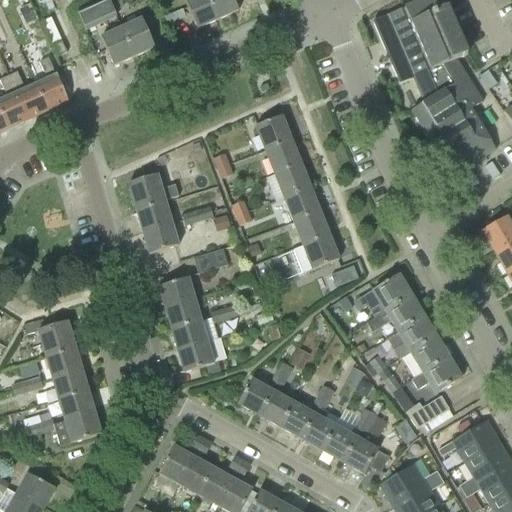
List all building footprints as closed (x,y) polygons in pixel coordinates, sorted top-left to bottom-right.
[(52,3),(59,0),(35,0),(39,8),(40,7),(44,18),(50,16),(49,13),(55,11),(52,3)] [(115,0),(111,2),(116,14),(124,10),(119,0),(115,0)] [(196,31),(217,22),(207,0),(188,0),(183,2),(196,31)] [(207,0),(217,22),(237,13),(231,0),(207,0)] [(410,114),(451,180),(495,153),(470,113),(479,108),(456,62),(467,58),(442,0),(428,0),(404,10),(404,11),(401,13),(400,12),(372,24),(399,87),(413,81),(424,106),(410,114)] [(84,33),(115,19),(107,1),(76,14),(84,33)] [(120,31),(133,60),(154,51),(141,21),(120,31)] [(133,60),(120,31),(100,40),(113,69),(133,60)] [(50,46),(56,58),(65,54),(60,42),(50,46)] [(35,87),(47,114),(68,105),(56,78),(55,78),(48,61),(39,65),(47,82),(35,87)] [(487,73),(479,78),(488,92),(496,86),(487,73)] [(27,122),(47,114),(35,87),(24,92),(17,75),(8,79),(27,122)] [(0,102),(0,113),(8,131),(27,122),(8,79),(0,82),(0,84),(7,99),(0,102)] [(511,127),(511,95),(508,98),(511,103),(511,109),(503,115),(511,127)] [(264,154),(290,143),(281,119),(254,130),(264,154)] [(300,167),(290,143),(264,154),(273,178),(300,167)] [(212,161),(215,171),(228,167),(224,157),(212,161)] [(232,177),(228,167),(215,171),(219,181),(232,177)] [(283,201),(309,191),(300,167),(273,178),(283,201)] [(165,206),(179,201),(171,174),(161,177),(158,168),(146,171),(148,179),(127,186),(135,214),(165,206)] [(318,215),(309,191),(283,201),(292,225),(318,215)] [(231,209),(235,219),(246,214),(242,204),(231,209)] [(141,236),(171,227),(165,206),(135,214),(141,236)] [(197,224),(211,220),(209,210),(195,214),(197,224)] [(197,224),(195,214),(181,218),(182,224),(183,228),(197,224)] [(250,224),(246,214),(235,219),(239,229),(250,224)] [(292,225),(301,249),(328,238),(318,215),(292,225)] [(225,218),(214,221),(218,233),(229,229),(225,218)] [(482,235),(494,257),(511,246),(511,233),(505,222),(482,235)] [(171,227),(141,236),(148,257),(177,248),(171,227)] [(337,263),(328,238),(301,249),(288,254),(298,277),(301,275),(302,276),(311,272),(311,273),(337,263)] [(511,273),(511,246),(494,257),(506,277),(511,273)] [(248,250),(252,259),(260,256),(256,247),(248,250)] [(197,277),(227,268),(222,252),(193,260),(197,277)] [(335,289),(357,281),(352,269),(331,278),(335,289)] [(158,290),(164,311),(193,303),(187,282),(192,281),(189,271),(177,275),(180,283),(158,290)] [(365,326),(410,299),(397,278),(352,305),(358,314),(377,302),(385,314),(365,326)] [(397,335),(422,320),(410,299),(365,326),(371,336),(391,324),(397,335)] [(171,333),(200,324),(193,303),(164,311),(171,333)] [(345,303),(339,306),(343,313),(349,309),(345,303)] [(226,321),(240,317),(237,308),(223,312),(226,321)] [(212,325),(226,321),(223,312),(209,316),(211,321),(212,325)] [(403,345),(410,355),(434,340),(422,320),(397,335),(386,342),(392,352),(403,345)] [(211,321),(200,324),(171,333),(177,354),(206,345),(217,342),(212,325),(211,321)] [(43,356),(73,347),(66,324),(44,331),(42,323),(23,328),(25,337),(37,333),(43,356)] [(271,343),(280,339),(275,326),(266,329),(271,343)] [(410,355),(422,376),(447,361),(434,340),(410,355)] [(206,345),(177,354),(183,375),(205,369),(208,378),(219,374),(217,365),(212,366),(206,345)] [(355,350),(359,356),(366,352),(362,346),(355,350)] [(50,378),(79,369),(73,347),(43,356),(50,378)] [(308,357),(297,351),(289,366),(299,372),(308,357)] [(377,376),(386,370),(377,359),(369,365),(377,376)] [(447,361),(422,376),(410,383),(416,393),(428,386),(435,397),(459,382),(447,361)] [(280,366),(275,375),(286,381),(291,372),(280,366)] [(57,401),(86,392),(79,369),(50,378),(39,381),(42,390),(42,393),(53,389),(57,401)] [(345,382),(355,387),(362,375),(351,369),(345,382)] [(286,381),(275,375),(270,385),(281,390),(286,381)] [(391,395),(400,390),(391,378),(383,384),(391,395)] [(25,385),(27,394),(42,390),(39,381),(25,385)] [(370,388),(360,382),(354,393),(364,398),(370,388)] [(258,419),(263,411),(271,396),(250,384),(237,407),(258,419)] [(27,394),(25,385),(11,389),(13,398),(27,394)] [(317,399),(328,405),(333,395),(322,390),(317,399)] [(63,423),(93,414),(86,392),(57,401),(63,423)] [(258,419),(279,430),(292,407),(271,396),(263,411),(258,419)] [(328,405),(317,399),(312,408),(317,411),(323,414),(323,413),(328,405)] [(416,432),(448,413),(440,399),(421,411),(418,407),(405,416),(416,432)] [(312,419),(292,407),(279,430),(300,442),(312,419)] [(300,442),(321,454),(334,431),(339,422),(323,413),(323,414),(317,411),(312,419),(300,442)] [(365,412),(359,422),(370,427),(375,418),(365,412)] [(93,414),(63,423),(63,424),(53,427),(54,432),(59,449),(99,437),(93,414)] [(334,431),(321,454),(342,465),(355,442),(360,434),(354,431),(339,422),(334,431)] [(370,427),(359,422),(354,431),(360,434),(365,437),(370,427)] [(405,446),(415,439),(403,422),(393,430),(405,446)] [(54,432),(53,427),(51,423),(37,427),(40,436),(54,432)] [(462,438),(472,432),(466,423),(456,429),(462,438)] [(463,466),(498,446),(485,424),(451,445),(437,453),(441,460),(455,452),(463,466)] [(40,436),(37,427),(23,431),(26,440),(40,436)] [(188,450),(196,454),(203,441),(196,437),(188,450)] [(211,445),(203,441),(196,454),(203,458),(211,445)] [(377,454),(355,442),(342,465),(364,477),(369,468),(377,454)] [(461,495),(510,466),(498,446),(463,466),(472,481),(458,489),(461,495)] [(158,476),(178,487),(192,461),(173,450),(158,476)] [(377,454),(369,468),(379,474),(387,460),(377,454)] [(235,476),(242,463),(234,459),(227,472),(235,476)] [(212,472),(192,461),(178,487),(197,498),(212,472)] [(249,467),(242,463),(235,476),(242,480),(249,467)] [(488,507),(511,493),(511,469),(510,466),(461,495),(465,501),(479,492),(488,507)] [(378,488),(391,509),(439,480),(436,475),(421,483),(412,468),(378,488)] [(216,509),(231,483),(212,472),(197,498),(216,509)] [(26,478),(15,498),(39,511),(42,511),(54,493),(26,478)] [(443,487),(439,480),(391,509),(392,511),(433,511),(437,510),(429,495),(443,487)] [(8,486),(0,481),(0,495),(3,496),(8,486)] [(240,511),(251,494),(231,483),(216,509),(221,511),(240,511)] [(511,511),(511,493),(488,507),(490,511),(511,511)] [(276,511),(279,507),(258,495),(248,511),(276,511)] [(39,511),(15,498),(7,511),(39,511)]
